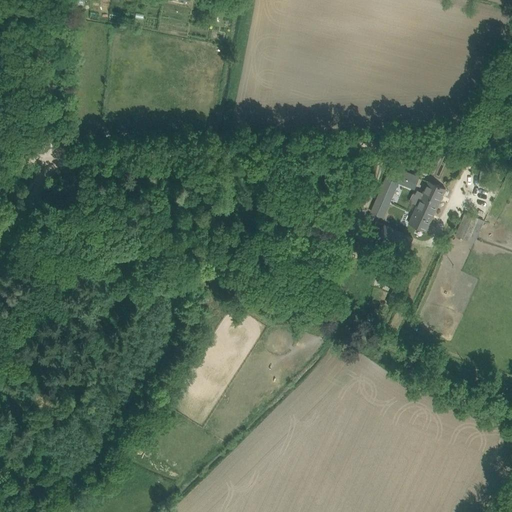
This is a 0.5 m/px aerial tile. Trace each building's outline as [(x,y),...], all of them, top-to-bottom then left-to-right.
[(414,189),(419,177),(394,167),(389,178),(395,181),(395,182),(414,189)] [(506,185),(507,175),(481,172),(480,186),(496,188),(496,186),(504,187),(504,185),(506,185)] [(384,179),(371,211),(384,217),(389,202),(397,205),(401,194),(394,191),(397,184),(384,179)] [(408,223),(426,232),(447,189),(428,180),(422,192),(418,190),(416,194),(415,193),(412,193),(409,202),(416,206),(408,223)] [(486,221),(465,212),(456,235),(476,243),(486,221)] [(374,244),(403,258),(413,239),(383,225),(374,244)] [(355,254),(375,258),(377,247),(372,246),(373,239),(369,238),(369,236),(358,234),(355,254)] [(304,255),(313,255),(313,248),(305,247),(304,255)] [(386,285),(396,287),(399,271),(389,269),(386,285)]
